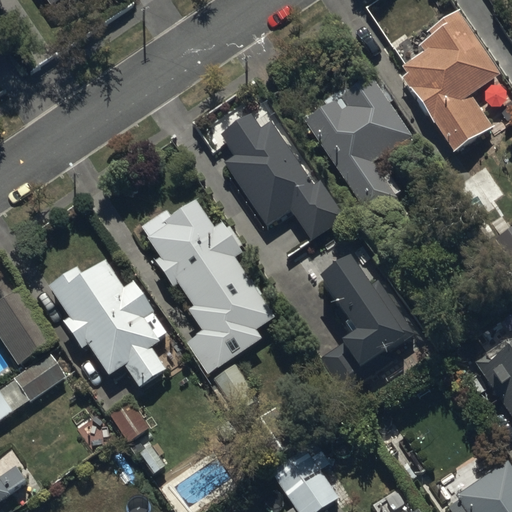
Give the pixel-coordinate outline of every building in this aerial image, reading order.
[(32,0),(36,5),(42,0),(51,13),(71,0),(32,0)] [(494,134),(472,102),(501,83),(458,18),(432,36),(436,42),(420,52),(425,60),(401,75),(455,159),(494,134)] [(342,95),(325,107),(329,112),(305,128),(371,224),(397,206),(394,201),(402,196),(388,176),(381,180),(374,169),(413,142),(373,84),(347,102),(342,95)] [(268,231),(290,215),(312,246),(344,224),(320,189),(314,193),(271,130),(262,137),(251,122),(222,142),(236,162),(226,170),(268,231)] [(277,327),(235,265),(243,260),(240,255),(244,252),(232,234),(226,237),(222,231),(216,235),(197,207),(171,224),(167,218),(143,234),(151,245),(148,247),(158,261),(154,264),(174,295),(180,290),(196,313),(190,317),(204,337),(186,349),(208,383),(263,346),(258,339),(277,327)] [(511,227),(496,238),(511,263),(511,227)] [(81,276),(75,267),(48,284),(68,317),(63,320),(81,348),(87,344),(106,375),(122,365),(136,388),(164,370),(149,347),(157,342),(154,337),(165,331),(133,280),(121,288),(105,262),(81,276)] [(416,341),(378,285),(368,292),(354,270),(347,275),(344,270),(327,282),(329,285),(323,290),(340,315),(335,318),(353,344),(323,365),(347,401),(374,382),(370,376),(409,350),(407,347),(416,341)] [(53,349),(18,297),(0,309),(0,340),(21,371),(53,349)] [(511,345),(475,370),(511,425),(511,345)] [(51,362),(0,396),(0,426),(65,383),(51,362)] [(259,405),(235,371),(214,385),(239,420),(259,405)] [(130,401),(108,415),(127,444),(149,430),(130,401)] [(301,448),(275,412),(248,431),(273,468),(301,448)] [(305,456),(271,479),(294,511),(329,511),(340,505),(320,476),(331,469),(323,457),(311,465),(305,456)] [(460,507),(451,511),(511,511),(511,474),(508,468),(457,503),(460,507)] [(0,475),(0,510),(12,503),(9,498),(26,487),(17,474),(9,479),(4,473),(0,475)]
